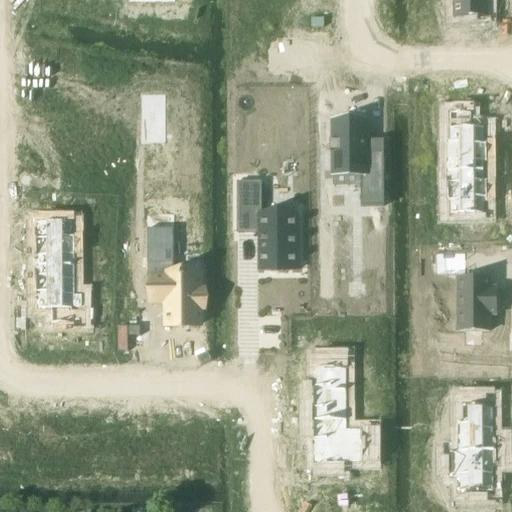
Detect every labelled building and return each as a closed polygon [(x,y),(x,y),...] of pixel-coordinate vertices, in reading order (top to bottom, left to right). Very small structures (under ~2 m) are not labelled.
[(488,0),(452,0),(452,21),(467,21),(467,19),(488,18),(488,0)] [(78,97),(47,97),(47,151),(78,151),(78,131),(73,131),(73,117),(78,117),(78,97)] [(109,97),(93,97),(93,109),(109,109),(109,97)] [(449,141),(446,141),(447,172),(485,172),(485,163),(487,163),(487,141),(484,141),(484,128),(472,128),(472,113),(449,113),(449,141)] [(384,207),(383,153),(368,153),(367,122),(332,123),(332,142),(330,142),(330,143),(332,143),(332,151),(330,151),(330,152),(332,152),(332,175),(360,175),(360,207),(384,207)] [(485,172),(447,172),(447,203),(450,203),(450,216),(485,216),(485,203),(487,203),(487,181),(485,181),(485,172)] [(261,183),(238,183),(238,234),(259,234),(259,236),(259,250),(259,271),(271,271),(271,272),(285,272),(285,271),(296,271),(296,215),(261,215),(261,183)] [(384,229),(384,215),(374,215),(374,229),(384,229)] [(37,235),(35,235),(35,258),(37,258),(37,267),(75,266),(75,235),(73,235),(73,222),(37,223),(37,235)] [(440,223),(421,223),(421,240),(449,240),(449,228),(440,228),(440,223)] [(174,231),(147,232),(148,280),(152,280),(152,302),(167,302),(167,326),(200,326),(200,309),(204,309),(204,291),(200,291),(200,275),(174,275),(174,231)] [(465,254),(435,254),(436,276),(465,276),(465,254)] [(38,275),(35,275),(35,298),(38,298),(38,311),(50,310),(51,325),(73,325),(73,298),(76,298),(75,266),(37,267),(38,275)] [(489,280),(457,280),(457,332),(489,332),(489,315),(495,315),(495,289),(489,289),(489,280)] [(313,386),(312,386),(312,409),(313,409),(313,420),(312,420),(312,421),(347,421),(347,367),(339,367),(339,369),(313,369),(313,386)] [(457,451),(449,451),(449,452),(496,452),(496,442),(498,442),(498,438),(493,438),(493,404),(487,404),(487,407),(475,407),(475,404),(472,404),(472,407),(463,407),(463,423),(457,423),(457,451)] [(347,421),(312,421),(312,442),(314,442),(314,464),(319,464),(319,465),(342,465),(342,464),(355,463),(355,437),(357,437),(357,430),(347,430),(347,421)] [(384,422),(373,422),(373,434),(384,434),(384,422)] [(496,452),(449,452),(449,455),(455,455),(455,475),(449,475),(449,479),(458,479),(458,496),(464,496),(464,493),(476,493),(476,496),(479,496),(479,493),(488,493),(488,495),(494,495),(493,466),(498,466),(498,462),(496,462),(496,452)]
